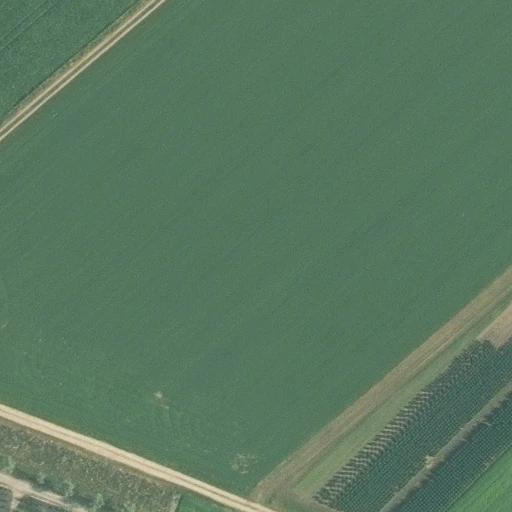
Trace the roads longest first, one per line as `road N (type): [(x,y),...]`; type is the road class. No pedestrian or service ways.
road 1 (track): [(0,415),(247,511)]
road 2 (track): [(0,143),(159,0)]
